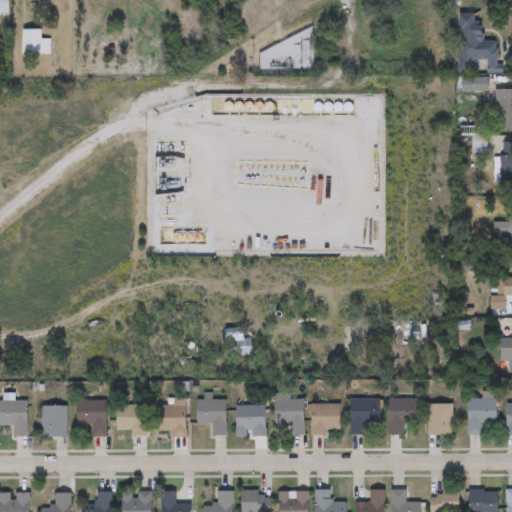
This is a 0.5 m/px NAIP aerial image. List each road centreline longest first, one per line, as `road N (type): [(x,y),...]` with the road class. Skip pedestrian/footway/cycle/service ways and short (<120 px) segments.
road 1 (residential): [(511,462),(0,465)]
road 2 (residential): [(0,214),(141,105),(205,86)]
road 3 (residential): [(205,86),(317,85),(341,67)]
